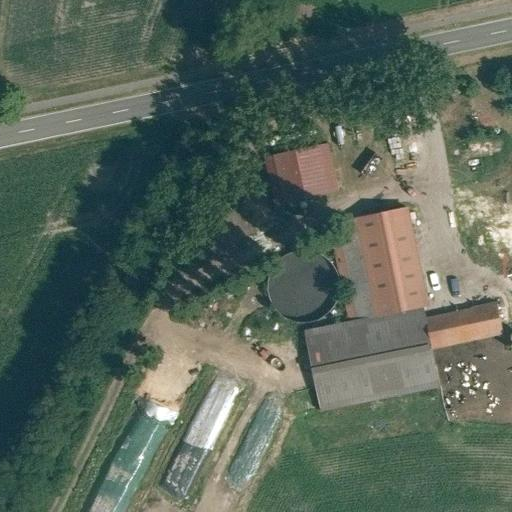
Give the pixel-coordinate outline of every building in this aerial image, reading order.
[(339,153),(340,162),(390,152),(389,143),(339,153)] [(265,154),(273,204),(337,194),(329,144),(265,154)] [(344,177),(346,188),(392,178),(390,168),(344,177)] [(415,204),(333,221),(353,320),(307,329),(324,410),(446,385),(439,349),(511,333),(511,184),(463,194),(476,257),(508,251),(511,268),(511,299),(432,316),(430,306),(436,305),(415,204)] [(130,506),(195,372),(161,355),(98,485),(104,488),(97,502),(112,510),(113,508),(104,504),(108,497),(117,501),(123,489),(130,492),(124,503),(130,506)]
